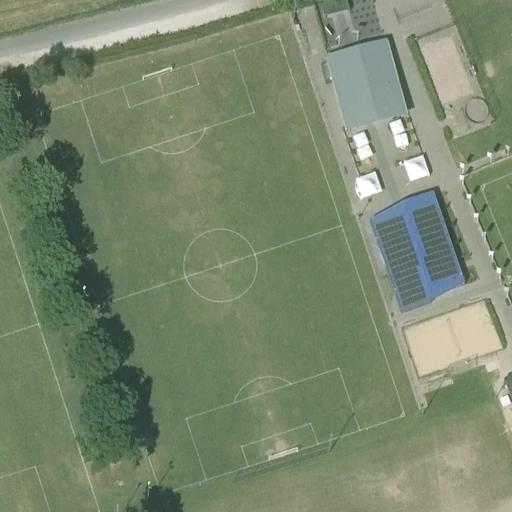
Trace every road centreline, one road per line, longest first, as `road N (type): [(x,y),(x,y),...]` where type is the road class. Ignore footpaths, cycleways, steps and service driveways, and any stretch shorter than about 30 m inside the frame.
road 1 (unknown): [(390,0),(507,304)]
road 2 (unclassified): [(0,48),(195,0)]
